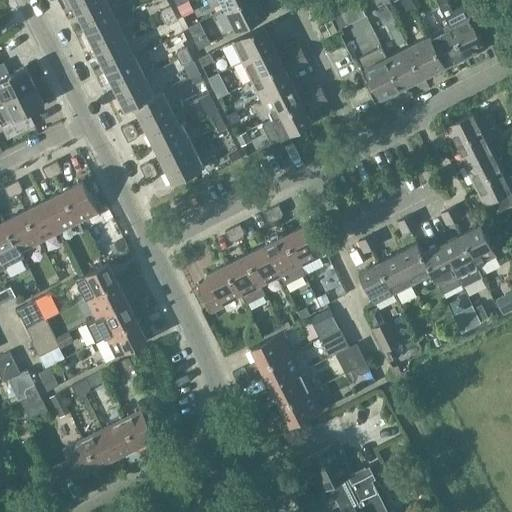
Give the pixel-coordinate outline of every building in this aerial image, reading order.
[(71,0),(78,13),(104,0),(71,0)] [(107,0),(104,0),(78,13),(87,33),(116,18),(107,0)] [(221,0),(226,8),(242,0),(221,0)] [(242,0),(226,8),(237,30),(269,14),(261,0),(242,0)] [(436,0),(440,7),(446,19),(450,26),(466,58),(486,48),(480,38),(493,31),(477,0),(475,0),(453,11),(447,0),(436,0)] [(186,1),(178,6),(183,16),(192,12),(186,1)] [(163,19),(175,13),(171,6),(162,10),(161,15),(163,19)] [(446,19),(440,7),(432,11),(438,23),(446,19)] [(175,13),(163,19),(166,24),(170,25),(178,21),(175,13)] [(335,17),(341,28),(349,24),(343,13),(335,17)] [(97,52),(126,37),(116,18),(87,33),(97,52)] [(318,26),(324,37),(324,38),(338,31),(332,19),(318,26)] [(395,19),(387,23),(398,45),(406,41),(395,19)] [(233,42),(243,61),(274,46),(264,26),(233,42)] [(466,58),(450,26),(430,36),(446,68),(466,58)] [(207,36),(195,41),(199,49),(211,43),(207,36)] [(446,68),(430,36),(409,46),(425,79),(446,68)] [(126,37),(97,52),(107,71),(135,57),(126,37)] [(17,60),(30,55),(26,42),(12,47),(17,60)] [(179,59),(190,54),(187,46),(178,51),(177,55),(179,59)] [(252,81),(283,65),(274,46),(243,61),(252,81)] [(425,79),(409,46),(387,57),(403,89),(425,79)] [(293,60),(305,55),(301,47),(290,53),(293,60)] [(387,57),(382,47),(360,58),(382,100),(403,89),(387,57)] [(198,59),(202,67),(214,61),(210,53),(198,59)] [(190,54),(179,59),(181,64),(185,65),(194,61),(190,54)] [(297,68),(309,62),(305,55),(293,60),(297,68)] [(116,91),(145,76),(135,57),(107,71),(116,91)] [(0,63),(0,101),(3,100),(34,84),(24,65),(8,74),(2,62),(0,63)] [(262,100),(293,84),(283,65),(252,81),(262,100)] [(135,106),(155,95),(154,95),(145,76),(116,91),(126,111),(135,106)] [(34,84),(3,100),(0,101),(0,123),(7,137),(34,123),(28,111),(44,103),(34,84)] [(272,119),(303,104),(293,84),(262,100),(272,119)] [(309,91),(313,99),(324,93),(320,85),(309,91)] [(135,106),(144,125),(173,110),(163,91),(154,95),(155,95),(135,106)] [(214,102),(210,93),(200,98),(204,107),(214,102)] [(324,93),(313,99),(303,104),(272,119),(272,120),(263,124),(271,139),(274,140),(275,142),(282,139),(313,124),(307,112),(328,101),(324,93)] [(183,130),(173,110),(144,125),(154,144),(183,130)] [(237,112),(228,117),(232,124),(241,119),(237,112)] [(456,146),(485,132),(496,126),(490,116),(480,121),(475,112),(446,126),(456,146)] [(125,135),(136,129),(134,125),(130,123),(121,128),(125,135)] [(136,129),(125,135),(128,142),(137,138),(139,134),(136,129)] [(183,130),(154,144),(164,164),(192,149),(183,130)] [(465,166),(495,151),(485,132),(456,146),(465,166)] [(164,164),(174,184),(202,169),(192,149),(164,164)] [(238,149),(228,153),(233,162),(242,158),(238,149)] [(495,151),(465,166),(475,185),(504,170),(495,151)] [(50,164),(56,175),(62,172),(62,169),(58,160),(50,164)] [(144,174),(156,168),(153,163),(149,162),(140,166),(144,174)] [(56,175),(50,164),(43,168),(47,177),(51,178),(56,175)] [(156,168),(144,174),(148,181),(156,177),(158,173),(156,168)] [(511,185),(504,170),(475,185),(485,205),(511,191),(511,185)] [(12,183),(17,195),(22,192),(23,189),(19,180),(12,183)] [(64,191),(79,222),(99,212),(84,181),(64,191)] [(17,195),(12,183),(4,187),(9,196),(13,197),(17,195)] [(79,222),(64,191),(44,201),(60,232),(79,222)] [(60,232),(44,201),(25,210),(41,241),(60,232)] [(271,208),(277,219),(282,217),(283,213),(279,204),(271,208)] [(449,209),(455,221),(463,217),(457,205),(449,209)] [(277,219),(271,208),(264,212),(269,221),(272,222),(277,219)] [(455,221),(449,209),(441,213),(447,225),(455,221)] [(41,241),(25,210),(6,220),(21,251),(41,241)] [(405,218),(411,229),(419,225),(413,214),(405,218)] [(405,218),(397,222),(403,233),(411,229),(405,218)] [(0,271),(6,268),(5,266),(24,257),(21,251),(6,220),(0,222),(0,271)] [(233,227),(239,239),(243,236),(245,233),(240,224),(233,227)] [(462,234),(477,265),(497,255),(481,224),(462,234)] [(285,235),(300,266),(320,256),(305,225),(285,235)] [(239,239),(233,227),(226,231),(230,240),(234,241),(239,239)] [(366,237),(372,249),(380,245),(374,233),(366,237)] [(482,275),(477,265),(462,234),(442,244),(458,275),(462,283),(463,285),(482,275)] [(300,266),(285,235),(266,245),(281,275),(300,266)] [(366,237),(359,241),(364,253),(372,249),(366,237)] [(122,240),(111,246),(115,253),(125,247),(122,240)] [(433,274),(423,254),(423,253),(418,243),(398,253),(414,284),(433,274)] [(462,283),(458,275),(442,244),(423,253),(423,254),(433,274),(438,285),(439,285),(443,293),(462,283)] [(281,275),(266,245),(246,254),(262,284),(281,275)] [(414,284),(398,253),(379,262),(395,293),(414,284)] [(262,284),(246,254),(227,264),(242,294),(247,303),(266,293),(262,284)] [(375,303),(395,293),(379,262),(359,272),(375,303)] [(88,298),(119,282),(109,263),(78,278),(88,298)] [(242,294),(227,264),(207,274),(210,280),(198,285),(212,312),(225,306),(223,303),(242,294)] [(119,282),(88,298),(97,317),(128,302),(119,282)] [(11,287),(0,292),(0,303),(16,296),(11,287)] [(326,293),(316,298),(321,307),(331,302),(326,293)] [(511,293),(498,300),(505,314),(511,310),(511,293)] [(96,342),(107,337),(138,321),(128,302),(97,317),(87,323),(96,342)] [(27,303),(16,309),(20,317),(29,312),(30,308),(27,303)] [(473,305),(458,312),(467,329),(471,327),(481,322),(477,314),(473,305)] [(482,305),(476,308),(481,318),(487,316),(482,305)] [(307,307),(299,311),(303,319),(312,315),(307,307)] [(329,309),(312,317),(316,324),(333,316),(329,309)] [(313,326),(319,338),(339,328),(333,316),(316,324),(313,326)] [(107,337),(117,356),(148,341),(138,321),(107,337)] [(373,328),(376,333),(385,352),(399,345),(387,321),(373,328)] [(345,341),(339,328),(319,338),(326,350),(345,341)] [(53,331),(41,337),(44,338),(47,343),(49,347),(48,351),(60,345),(57,338),(53,331)] [(262,367),(292,352),(283,332),(252,348),(262,367)] [(35,348),(47,343),(44,338),(41,337),(32,341),(35,348)] [(345,341),(326,350),(329,357),(336,354),(349,348),(345,341)] [(39,356),(48,351),(49,347),(47,343),(35,348),(39,356)] [(353,364),(355,369),(367,363),(363,356),(361,356),(355,345),(349,348),(336,354),(343,369),(353,364)] [(0,372),(4,381),(20,373),(10,351),(0,356),(0,372)] [(271,387),(302,371),(292,352),(262,367),(271,387)] [(129,357),(122,361),(126,369),(130,371),(135,368),(129,357)] [(367,363),(355,369),(357,373),(361,375),(370,370),(367,363)] [(398,365),(393,367),(397,375),(402,373),(398,365)] [(42,371),(39,373),(44,383),(48,391),(51,389),(59,385),(50,367),(42,371)] [(237,380),(248,374),(246,369),(242,368),(233,372),(237,380)] [(29,370),(12,379),(22,400),(28,397),(25,392),(27,388),(35,384),(29,370)] [(281,406),(312,390),(302,371),(271,387),(281,406)] [(99,372),(87,378),(91,387),(103,381),(99,372)] [(248,374),(237,380),(240,387),(249,383),(250,379),(248,374)] [(80,382),(85,393),(90,391),(91,387),(87,378),(80,382)] [(85,393),(80,382),(72,385),(77,394),(80,396),(85,393)] [(28,397),(39,391),(35,384),(27,388),(25,392),(28,397)] [(281,406),(291,426),(322,410),(312,390),(281,406)] [(39,391),(28,397),(30,402),(34,403),(43,399),(39,391)] [(59,392),(51,396),(57,408),(58,410),(66,405),(59,392)] [(122,419),(137,449),(157,439),(142,409),(122,419)] [(137,449),(122,419),(103,429),(118,458),(137,449)] [(24,425),(30,436),(35,434),(36,430),(32,421),(24,425)] [(30,436),(24,425),(17,428),(22,437),(25,439),(30,436)] [(118,458),(103,429),(84,439),(98,468),(118,458)] [(98,468),(84,439),(64,449),(78,478),(98,468)] [(333,501),(338,511),(395,511),(393,511),(388,511),(373,480),(376,479),(371,469),(368,471),(366,467),(351,474),(335,443),(304,459),(320,491),(324,489),(330,501),(328,502),(328,503),(333,501)]
